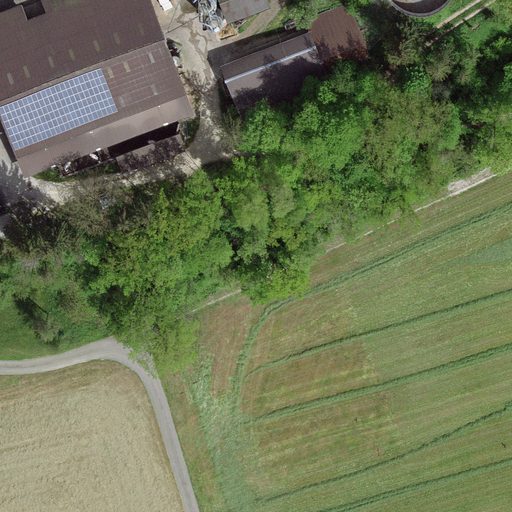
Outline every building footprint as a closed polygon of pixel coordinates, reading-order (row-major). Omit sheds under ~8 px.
[(0,102),(25,171),(82,149),(81,147),(185,107),(145,0),(40,0),(41,1),(0,16),(0,102)] [(263,0),(220,0),(226,16),(264,1),(263,0)] [(213,20),(216,19),(219,17),(221,13),(221,10),(219,6),(217,4),(213,3),(209,3),(206,5),(205,7),(203,10),(203,13),(205,16),(207,18),(210,20),(213,20)] [(318,39),(328,65),(366,51),(348,6),(310,20),(318,39)] [(327,85),(321,68),(328,65),(318,39),(225,75),(241,117),(327,85)]
